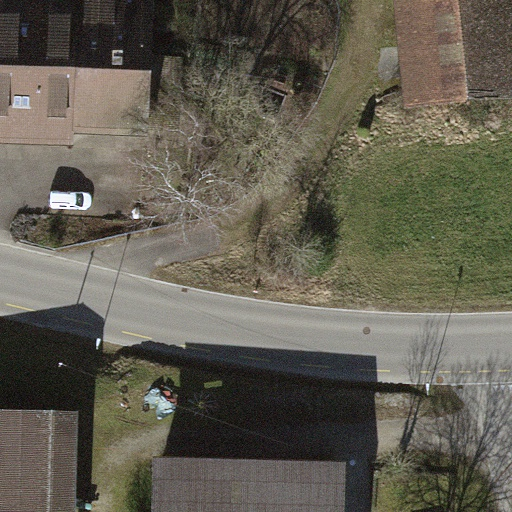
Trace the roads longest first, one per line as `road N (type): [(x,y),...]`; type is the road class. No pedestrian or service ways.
road 1 (tertiary): [(489,358),(357,358),(0,286)]
road 2 (residential): [(489,358),(510,511)]
